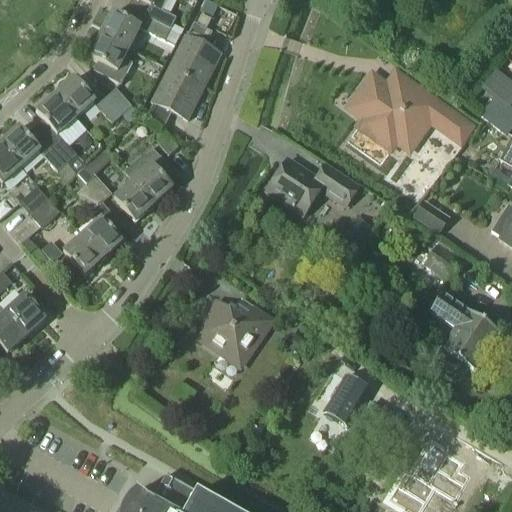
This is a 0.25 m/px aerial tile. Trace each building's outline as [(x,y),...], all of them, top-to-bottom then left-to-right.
[(131,0),(126,10),(170,33),(176,21),(162,14),(168,0),(131,0)] [(164,44),(170,33),(126,10),(121,21),(111,16),(100,38),(128,52),(139,31),(164,44)] [(220,27),(216,34),(225,39),(229,32),(220,27)] [(128,52),(100,38),(88,61),(97,65),(92,74),(120,88),(131,66),(123,62),(128,52)] [(184,39),(167,73),(203,91),(220,58),(184,39)] [(203,91),(167,73),(150,107),(186,125),(203,91)] [(372,78),(348,112),(360,121),(399,148),(408,155),(429,126),(445,137),(457,120),(441,109),(405,83),(396,96),(384,88),(372,78)] [(54,98),(75,122),(94,106),(72,82),(54,98)] [(106,101),(122,118),(131,111),(115,93),(106,101)] [(76,178),(86,169),(76,159),(57,138),(75,122),(54,98),(35,115),(42,123),(34,131),(66,167),(67,167),(76,178)] [(511,132),(511,113),(495,100),(479,119),(505,141),(511,132)] [(122,118),(106,101),(95,110),(111,128),(122,118)] [(457,120),(445,137),(462,149),(474,132),(457,120)] [(56,176),(66,167),(34,131),(25,139),(18,131),(0,146),(0,148),(20,171),(38,156),(56,176)] [(168,160),(177,151),(169,141),(159,150),(168,160)] [(20,171),(0,148),(0,186),(2,188),(20,171)] [(124,176),(132,185),(153,209),(171,192),(167,188),(176,180),(151,151),(124,176)] [(511,178),(506,189),(511,192),(511,155),(505,152),(498,164),(511,171),(511,178)] [(302,220),(320,194),(345,210),(358,191),(324,169),(315,182),(287,163),(265,196),(302,220)] [(86,189),(101,207),(109,200),(94,182),(86,189)] [(153,209),(132,185),(113,202),(134,225),(153,209)] [(86,189),(76,197),(92,215),(99,222),(113,238),(122,230),(101,207),(86,189)] [(30,220),(48,204),(36,191),(18,207),(30,220)] [(59,217),(48,204),(30,220),(41,233),(59,217)] [(422,206),(412,222),(439,240),(449,224),(422,206)] [(511,221),(499,241),(498,243),(511,251),(511,221)] [(99,222),(81,239),(102,263),(120,246),(99,222)] [(346,236),(335,252),(350,262),(361,247),(346,236)] [(102,263),(81,239),(62,256),(84,279),(102,263)] [(436,247),(421,269),(448,287),(463,266),(436,247)] [(1,276),(0,277),(0,296),(11,287),(1,276)] [(441,298),(426,320),(451,337),(485,359),(499,337),(466,315),(441,298)] [(4,316),(25,340),(43,324),(22,300),(4,316)] [(239,371),(271,325),(252,312),(243,324),(217,306),(194,340),(239,371)] [(0,348),(7,356),(25,340),(4,316),(0,319),(0,348)] [(355,349),(368,358),(391,325),(377,316),(355,349)] [(290,335),(283,346),(298,357),(306,345),(290,335)] [(485,359),(451,337),(438,357),(445,362),(436,376),(453,387),(455,385),(459,385),(463,379),(461,375),(461,374),(465,377),(468,372),(474,376),(485,359)] [(345,368),(322,399),(346,414),(369,381),(345,368)] [(367,407),(351,437),(386,456),(402,427),(367,407)] [(414,481),(452,503),(470,474),(459,467),(461,463),(428,444),(419,460),(424,464),(414,481)] [(223,511),(166,480),(165,479),(151,504),(134,495),(126,509),(125,511),(124,511),(223,511)]
